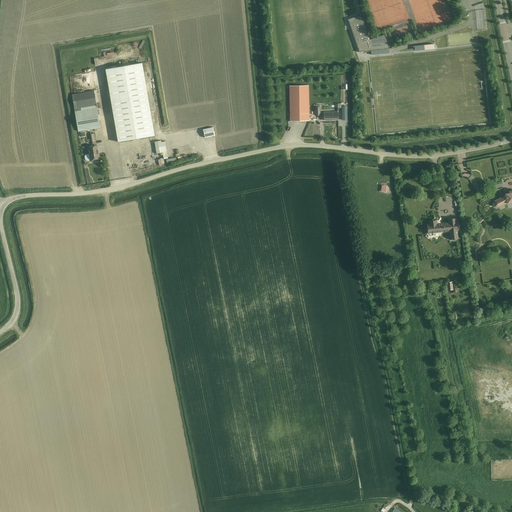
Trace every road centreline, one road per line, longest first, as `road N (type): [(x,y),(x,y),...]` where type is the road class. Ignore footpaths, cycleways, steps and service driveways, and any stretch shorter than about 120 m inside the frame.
road 1 (unclassified): [(0,203),(98,193),(283,146),(431,156),(501,143)]
road 2 (unclassified): [(0,331),(15,312),(0,217)]
